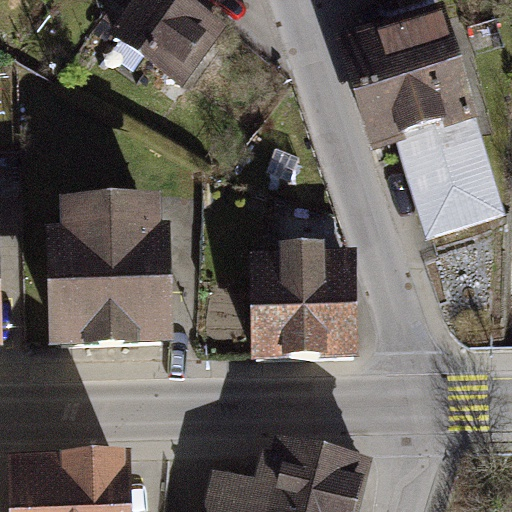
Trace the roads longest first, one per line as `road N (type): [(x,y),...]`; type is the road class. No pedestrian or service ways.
road 1 (residential): [(415,404),(413,364),(290,0)]
road 2 (tertiary): [(0,412),(415,404)]
